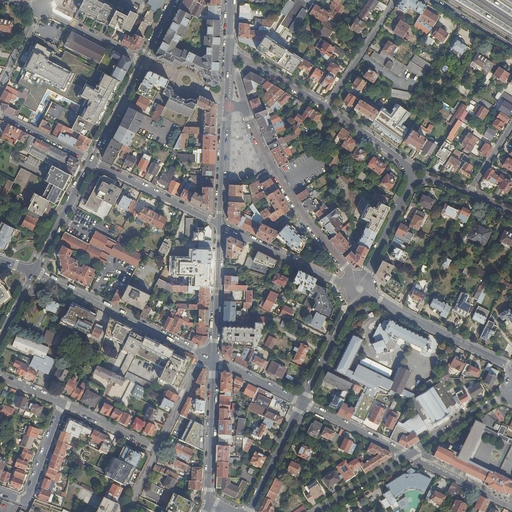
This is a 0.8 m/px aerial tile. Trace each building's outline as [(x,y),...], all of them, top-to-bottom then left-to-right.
[(109,24),(115,11),(92,0),(83,0),(78,10),(108,25),(109,24)] [(128,31),(137,14),(136,14),(143,0),(121,0),(119,5),(130,11),(127,17),(115,11),(109,24),(124,32),(126,29),(128,31)] [(144,38),(163,0),(147,0),(146,4),(151,6),(147,14),(146,13),(135,35),(136,34),(144,38)] [(203,5),(193,0),(183,0),(179,8),(200,19),(207,19),(220,19),(221,6),(203,5)] [(315,0),(288,0),(282,11),(280,13),(286,17),(281,25),(294,33),(315,0)] [(329,18),(334,11),(339,3),(340,0),(334,0),(328,10),(329,11),(328,13),(315,5),(308,16),(310,17),(312,15),(323,21),(321,24),(324,25),(327,22),(329,18)] [(376,6),(384,11),(387,6),(375,0),(368,0),(364,7),(372,12),(376,6)] [(421,15),(424,8),(426,5),(417,0),(400,0),(396,7),(405,13),(408,8),(411,10),(412,9),(421,15)] [(331,19),(335,21),(338,17),(344,7),(342,5),(339,3),(334,11),(329,18),(331,19)] [(252,4),(239,4),(239,19),(251,19),(252,4)] [(358,16),(366,21),(372,12),(364,7),(358,16)] [(216,27),(220,24),(220,19),(207,19),(200,19),(179,8),(175,16),(179,18),(161,54),(162,57),(172,62),(174,58),(182,62),(189,61),(200,66),(204,73),(209,76),(214,73),(215,48),(216,27)] [(433,25),(438,18),(434,15),(434,14),(424,8),(421,15),(413,26),(427,35),(433,25)] [(212,86),(218,82),(219,62),(219,41),(220,24),(216,27),(215,48),(214,73),(209,76),(204,73),(200,66),(189,61),(182,62),(174,58),(172,62),(162,57),(161,54),(179,18),(175,16),(168,30),(161,44),(156,54),(158,59),(174,67),(176,63),(182,66),(187,64),(198,69),(200,75),(206,78),(204,82),(212,86)] [(0,29),(2,30),(4,31),(10,32),(12,22),(0,18),(0,29)] [(358,33),(365,23),(357,18),(351,28),(358,33)] [(255,22),(255,25),(267,27),(271,27),(274,22),(257,19),(255,20),(255,22)] [(411,25),(402,19),(401,21),(400,21),(393,32),(397,34),(398,35),(405,40),(408,36),(405,34),(411,25)] [(318,35),(326,40),(333,30),(334,27),(328,23),(327,22),(324,25),(318,35)] [(252,25),(239,23),(238,40),(257,48),(270,29),(271,27),(267,27),(266,31),(249,30),(250,27),(255,28),(255,25),(252,25)] [(108,25),(108,26),(123,34),(124,32),(109,24),(108,25)] [(437,28),(433,25),(427,35),(423,42),(427,44),(429,45),(433,39),(431,39),(433,36),(436,38),(442,42),(448,34),(437,27),(437,28)] [(257,49),(293,73),(306,53),(270,29),(257,48),(257,49)] [(80,53),(87,40),(72,32),(65,46),(80,53)] [(139,48),(144,38),(136,34),(135,35),(134,34),(132,38),(123,34),(119,42),(134,50),(139,48)] [(98,45),(87,40),(80,53),(100,64),(106,51),(107,50),(102,47),(98,45)] [(467,54),(470,49),(457,40),(451,48),(449,51),(451,53),(452,55),(455,57),(456,56),(459,57),(461,54),(463,51),(467,54)] [(42,78),(56,51),(44,45),(44,46),(34,41),(27,55),(28,56),(16,79),(35,89),(42,78)] [(404,71),(407,68),(396,61),(396,60),(391,57),(395,52),(396,52),(399,49),(399,48),(398,47),(388,41),(384,47),(383,49),(379,55),(404,71)] [(343,57),(346,52),(335,46),(334,48),(325,42),(320,50),(321,51),(325,54),(329,56),(331,52),(332,50),(334,51),(343,57)] [(103,73),(112,78),(121,82),(131,63),(130,59),(113,50),(111,54),(106,51),(97,70),(98,70),(103,73)] [(379,55),(374,52),(370,58),(384,67),(385,66),(390,70),(401,77),(405,71),(404,71),(379,55)] [(489,72),(494,64),(478,53),(470,65),(475,68),(477,65),(489,73),(489,72)] [(431,70),(433,67),(414,55),(411,61),(429,73),(431,70)] [(308,73),(311,75),(316,68),(313,66),(313,65),(304,59),(298,68),(308,74),(308,73)] [(429,73),(411,61),(407,68),(425,80),(429,73)] [(329,71),(335,75),(337,71),(339,68),(340,68),(331,62),(326,70),(329,71)] [(503,82),(509,74),(498,67),(495,72),(494,71),(492,75),(493,75),(493,76),(503,82)] [(310,78),(320,85),(321,84),(327,75),(316,68),(311,75),(310,78)] [(373,82),(378,75),(369,69),(364,77),(373,82)] [(150,71),(147,72),(141,83),(152,88),(155,82),(156,83),(156,85),(159,86),(160,86),(165,88),(167,85),(169,80),(150,71)] [(333,79),(335,75),(329,71),(327,75),(321,84),(325,86),(323,88),(327,90),(328,89),(334,80),(333,79)] [(245,86),(248,97),(252,93),(258,88),(262,84),(264,85),(268,81),(260,77),(251,72),(243,79),(245,86)] [(369,84),(358,77),(352,85),(361,90),(364,86),(367,88),(367,87),(369,84)] [(117,90),(121,82),(112,78),(108,86),(117,90)] [(457,83),(452,80),(449,85),(454,88),(457,83)] [(286,92),(268,81),(264,85),(270,91),(263,98),(271,107),(286,92)] [(152,88),(141,83),(136,94),(140,96),(150,101),(151,102),(157,90),(152,88)] [(458,83),(454,89),(466,96),(470,90),(458,83)] [(170,97),(173,91),(172,88),(167,85),(165,88),(163,94),(168,96),(170,97)] [(15,90),(7,86),(5,90),(18,97),(20,94),(20,95),(21,93),(20,92),(19,94),(17,93),(17,92),(15,91),(15,90)] [(367,87),(367,88),(361,96),(361,97),(364,98),(370,89),(367,87)] [(416,93),(392,89),(391,97),(408,100),(412,101),(416,93)] [(18,97),(5,90),(1,98),(8,103),(12,97),(15,99),(14,99),(16,100),(16,98),(17,99),(18,97)] [(195,105),(197,101),(192,99),(186,101),(179,98),(178,99),(176,98),(177,96),(173,95),(173,91),(170,97),(168,100),(165,107),(160,116),(184,128),(184,127),(195,105)] [(270,108),(273,111),(275,109),(273,107),(275,105),(278,108),(291,95),(286,92),(271,107),(270,108)] [(511,97),(504,92),(502,94),(500,98),(504,101),(511,105),(511,97)] [(353,96),(349,93),(343,101),(351,107),(356,100),(357,98),(353,96)] [(491,112),(493,108),(494,107),(475,94),(471,100),(479,105),(488,110),(491,112)] [(203,134),(216,135),(217,106),(215,102),(200,95),(197,101),(195,105),(204,110),(203,134)] [(145,111),(150,101),(140,96),(135,106),(145,111)] [(250,101),(254,114),(265,110),(264,108),(262,109),(258,98),(250,101)] [(358,101),(354,108),(373,120),(380,110),(372,104),(371,106),(368,104),(369,103),(367,102),(366,104),(360,99),(359,100),(358,101)] [(507,115),(511,107),(511,105),(504,101),(498,110),(507,115)] [(62,107),(52,102),(45,116),(50,118),(58,123),(64,126),(71,112),(62,107)] [(3,110),(15,116),(17,112),(15,111),(15,110),(9,106),(9,105),(2,104),(3,110)] [(159,104),(152,119),(157,122),(160,116),(165,107),(159,104)] [(454,116),(458,119),(466,107),(462,104),(454,116)] [(482,119),(488,110),(479,105),(474,114),(482,119)] [(314,109),(308,106),(302,116),(298,114),(294,119),(304,125),(307,120),(314,109)] [(145,115),(129,107),(127,111),(128,112),(121,126),(136,133),(145,115)] [(266,109),(265,110),(254,114),(257,122),(262,133),(271,130),(274,129),(286,124),(284,122),(279,116),(271,119),(266,109)] [(321,114),(314,109),(307,120),(315,125),(321,114)] [(437,116),(431,113),(425,109),(423,112),(435,119),(437,116)] [(128,112),(127,111),(120,125),(121,126),(128,112)] [(496,118),(504,123),(508,117),(500,112),(496,118)] [(38,128),(49,133),(51,128),(46,125),(47,122),(50,118),(45,116),(38,128)] [(86,137),(93,123),(79,116),(72,130),(73,130),(80,134),(86,137)] [(492,126),(500,131),(502,126),(504,123),(496,118),(492,126)] [(393,119),(386,130),(396,137),(397,136),(401,138),(403,134),(404,134),(407,129),(403,126),(393,119)] [(454,127),(447,138),(451,141),(454,137),(453,136),(460,126),(462,127),(464,124),(458,120),(454,127)] [(89,145),(92,140),(86,137),(80,134),(78,139),(76,138),(75,139),(70,136),(73,130),(72,130),(64,126),(58,123),(52,135),(86,152),(88,152),(91,146),(89,145)] [(21,130),(8,124),(3,134),(10,137),(11,136),(15,138),(14,141),(15,142),(16,140),(17,139),(21,130)] [(286,124),(274,129),(276,132),(289,128),(286,124)] [(121,126),(120,125),(119,127),(112,139),(131,148),(142,154),(147,142),(149,139),(136,133),(121,126)] [(294,132),(297,136),(300,132),(301,130),(295,125),(291,129),(294,132)] [(405,141),(404,142),(418,151),(419,149),(423,143),(433,127),(430,125),(427,130),(421,126),(416,133),(412,130),(405,141)] [(483,136),(491,140),(496,132),(489,127),(487,129),(485,128),(483,132),(485,133),(483,136)] [(350,133),(342,128),(337,136),(342,139),(335,151),(337,152),(342,145),(348,135),(350,133)] [(29,135),(21,130),(17,139),(23,142),(27,136),(28,137),(29,135)] [(262,133),(270,150),(282,144),(285,142),(297,136),(294,132),(282,139),(281,137),(278,139),(275,133),(273,134),(271,130),(262,133)] [(174,148),(187,149),(187,139),(188,134),(181,133),(174,148)] [(465,147),(472,135),(468,133),(461,144),(465,147)] [(204,149),(215,150),(216,135),(203,134),(199,134),(194,134),(194,139),(199,139),(199,138),(202,138),(203,137),(204,137),(203,141),(202,141),(202,143),(203,143),(203,149),(204,149)] [(37,139),(30,135),(25,145),(19,142),(20,145),(18,148),(43,160),(51,146),(42,141),(39,147),(34,144),(37,139)] [(358,142),(348,135),(342,145),(350,151),(353,145),(356,146),(358,142)] [(469,152),(478,139),(472,135),(465,147),(464,149),(469,152)] [(131,148),(112,139),(103,157),(104,160),(112,164),(120,149),(123,151),(120,157),(126,160),(128,155),(131,148)] [(423,143),(419,149),(429,155),(437,143),(435,141),(433,144),(429,141),(426,145),(423,143)] [(444,141),(436,155),(440,158),(439,160),(443,162),(450,152),(444,148),(446,143),(444,141)] [(479,152),(487,157),(493,148),(485,143),(482,148),(480,147),(477,151),(479,152)] [(278,167),(279,167),(288,162),(284,155),(286,154),(288,156),(294,152),(292,149),(290,150),(288,147),(285,149),(282,144),(270,150),(274,159),(278,167)] [(51,146),(43,160),(48,163),(73,176),(79,164),(78,160),(70,156),(64,168),(61,167),(60,166),(60,165),(59,165),(62,161),(65,162),(69,155),(51,146)] [(365,155),(366,153),(358,148),(353,156),(361,162),(362,160),(363,160),(366,156),(365,155)] [(203,163),(215,163),(215,150),(204,149),(204,154),(195,154),(195,158),(179,157),(181,160),(182,162),(203,163)] [(144,170),(151,157),(144,153),(137,167),(144,170)] [(128,155),(126,160),(124,163),(128,165),(132,167),(136,159),(128,155)] [(329,166),(332,169),(334,166),(339,157),(335,155),(329,165),(329,166)] [(451,156),(445,166),(454,172),(460,162),(451,156)] [(374,170),(380,161),(374,157),(368,165),(374,170)] [(511,171),(511,170),(511,160),(507,158),(503,165),(511,171)] [(386,165),(380,161),(374,170),(380,174),(386,165)] [(465,162),(459,171),(468,177),(472,170),(470,168),(472,166),(465,162)] [(73,176),(48,163),(44,172),(47,174),(48,174),(48,173),(50,174),(46,180),(50,182),(66,190),(73,176)] [(152,163),(147,172),(155,176),(160,166),(152,163)] [(203,176),(214,176),(215,163),(203,163),(203,169),(201,169),(201,170),(200,170),(200,172),(203,173),(203,176)] [(21,168),(13,182),(31,192),(39,177),(21,168)] [(46,180),(45,180),(39,177),(21,168),(39,177),(49,182),(63,189),(66,191),(66,190),(50,182),(46,180)] [(488,180),(499,187),(505,177),(500,174),(495,170),(494,171),(489,168),(483,177),(488,181),(488,180)] [(363,173),(361,171),(354,179),(358,181),(363,173)] [(167,187),(173,175),(169,173),(168,176),(167,178),(162,175),(159,182),(161,183),(163,184),(167,187)] [(344,182),(348,187),(349,187),(351,184),(354,180),(350,178),(348,180),(339,173),(338,175),(339,177),(344,182)] [(380,184),(388,190),(395,180),(396,178),(391,173),(389,176),(387,174),(380,184)] [(197,187),(214,188),(214,179),(202,178),(203,176),(190,175),(191,177),(197,187)] [(261,184),(270,178),(268,175),(260,179),(253,184),(255,187),(257,185),(261,184)] [(112,185),(114,180),(104,176),(100,177),(93,191),(86,205),(99,212),(104,201),(112,185)] [(188,179),(190,185),(188,191),(193,194),(197,187),(191,177),(188,179)] [(266,196),(277,189),(270,178),(261,184),(265,190),(262,192),(259,193),(252,197),(253,203),(256,201),(266,196)] [(511,184),(511,183),(505,179),(499,188),(507,193),(511,184)] [(0,187),(0,193),(6,197),(13,182),(9,180),(3,190),(0,187)] [(168,192),(174,195),(180,184),(172,180),(169,187),(170,187),(169,189),(168,192)] [(62,192),(63,189),(49,182),(44,193),(52,197),(54,194),(61,198),(63,193),(62,192)] [(257,185),(255,187),(253,184),(249,186),(250,191),(251,195),(252,197),(259,193),(257,185)] [(104,201),(117,206),(125,190),(112,185),(104,201)] [(236,185),(228,185),(228,196),(234,196),(234,195),(242,196),(242,185),(236,185)] [(197,187),(193,194),(189,202),(209,212),(213,210),(214,188),(197,187)] [(339,206),(349,199),(348,187),(345,189),(344,189),(346,197),(337,203),(339,206)] [(349,199),(350,210),(352,219),(363,195),(352,189),(349,187),(348,187),(349,199)] [(58,205),(66,191),(63,189),(62,192),(63,193),(61,198),(54,194),(52,197),(44,193),(42,197),(48,200),(58,205)] [(180,197),(189,202),(193,194),(188,191),(184,189),(180,197)] [(285,204),(286,203),(277,189),(266,196),(270,202),(272,204),(271,204),(274,209),(271,211),(269,207),(259,213),(263,219),(285,204)] [(296,196),(301,203),(314,195),(312,192),(309,194),(306,190),(296,196)] [(375,200),(384,205),(386,201),(388,201),(389,199),(379,194),(378,195),(377,194),(374,193),(372,198),(375,200)] [(42,197),(36,194),(28,209),(30,209),(40,214),(41,215),(48,200),(42,197)] [(131,212),(137,201),(130,198),(126,196),(123,194),(118,205),(131,212)] [(18,195),(15,201),(21,205),(24,198),(18,195)] [(301,203),(308,213),(316,208),(314,205),(315,205),(312,200),(316,198),(314,195),(301,203)] [(423,195),(419,203),(430,209),(434,200),(423,195)] [(366,227),(377,232),(389,207),(384,205),(375,200),(373,206),(368,203),(361,218),(369,221),(366,227)] [(229,222),(237,226),(242,216),(239,214),(240,206),(244,206),(244,203),(228,202),(227,219),(229,222)] [(256,215),(259,213),(254,204),(253,203),(250,206),(256,215)] [(289,210),(285,204),(263,219),(265,221),(268,219),(269,220),(271,219),(272,221),(289,210)] [(456,220),(461,211),(455,208),(445,204),(441,212),(447,216),(456,220)] [(317,214),(318,217),(328,210),(326,207),(324,208),(321,205),(314,211),(316,214),(317,214)] [(150,223),(155,213),(150,211),(148,210),(143,207),(138,217),(150,223)] [(471,211),(463,207),(461,211),(456,220),(454,225),(456,227),(460,219),(461,219),(461,220),(466,223),(471,211)] [(324,227),(325,228),(339,218),(337,216),(340,214),(336,208),(330,212),(320,220),(319,220),(320,221),(324,226),(324,227)] [(32,231),(40,214),(30,209),(22,225),(32,231)] [(133,210),(129,218),(134,220),(138,213),(133,210)] [(318,217),(320,220),(330,212),(328,210),(318,217)] [(417,210),(409,226),(418,230),(420,225),(422,226),(422,225),(421,224),(425,215),(417,210)] [(159,215),(155,213),(150,223),(161,228),(166,219),(162,216),(159,215)] [(237,226),(256,235),(260,225),(242,216),(237,226)] [(330,233),(333,237),(338,232),(340,230),(342,228),(339,225),(342,222),(339,218),(325,228),(330,233)] [(8,242),(11,235),(15,228),(0,220),(0,246),(3,248),(4,249),(5,248),(8,242)] [(460,244),(465,246),(467,241),(482,248),(492,229),(472,220),(460,244)] [(256,235),(270,242),(276,236),(278,234),(279,232),(272,229),(271,230),(271,229),(270,228),(269,228),(268,228),(267,228),(268,226),(261,223),(260,225),(256,235)] [(342,228),(340,230),(342,231),(343,230),(344,230),(347,228),(347,229),(351,226),(349,223),(342,228)] [(304,243),(306,240),(301,238),(287,224),(280,231),(297,239),(304,243)] [(409,228),(400,224),(394,237),(404,241),(408,243),(413,234),(407,231),(409,228)] [(199,248),(211,249),(212,231),(208,226),(205,228),(198,227),(198,231),(193,231),(192,242),(198,242),(199,242),(199,248)] [(328,235),(330,233),(325,228),(324,227),(322,228),(328,235)] [(359,244),(369,249),(377,232),(366,227),(365,227),(363,231),(364,232),(360,239),(359,239),(357,243),(359,244)] [(426,231),(424,234),(429,236),(433,228),(430,227),(427,232),(426,231)] [(511,245),(511,234),(504,230),(499,241),(511,247),(511,245)] [(89,244),(65,232),(59,243),(63,245),(72,250),(87,257),(90,259),(103,266),(110,253),(116,241),(96,231),(89,244)] [(301,250),(304,243),(297,239),(280,231),(279,232),(278,234),(287,242),(287,244),(288,245),(290,245),(296,248),(297,245),(301,250)] [(329,240),(341,254),(342,253),(348,247),(350,245),(338,232),(333,237),(329,240)] [(278,234),(276,236),(284,243),(287,242),(278,234)] [(413,234),(408,243),(412,245),(416,235),(413,234)] [(241,252),(245,243),(230,236),(226,238),(226,257),(237,258),(237,253),(239,251),(241,252)] [(171,247),(173,242),(165,238),(159,251),(166,254),(169,248),(169,247),(171,247)] [(402,244),(393,239),(390,244),(400,249),(402,244)] [(137,267),(143,255),(139,253),(135,251),(131,249),(120,243),(119,243),(116,241),(110,253),(137,267)] [(350,251),(344,257),(354,267),(357,266),(360,267),(369,249),(359,244),(355,251),(356,253),(355,255),(350,251)] [(72,250),(63,245),(57,255),(59,259),(61,263),(61,266),(62,268),(62,271),(61,273),(87,286),(95,269),(84,264),(82,268),(77,266),(76,261),(69,257),(72,250)] [(408,253),(395,247),(393,252),(395,254),(393,257),(403,263),(408,253)] [(273,268),(277,260),(258,251),(253,261),(273,268)] [(446,258),(452,261),(455,255),(449,253),(446,258)] [(446,258),(443,264),(449,267),(451,263),(453,264),(454,262),(452,261),(446,258)] [(249,270),(253,261),(247,259),(244,269),(249,270)] [(391,264),(382,260),(375,274),(378,278),(380,281),(381,283),(381,285),(397,296),(403,288),(387,277),(393,265),(391,264)] [(181,286),(182,266),(170,266),(170,274),(169,277),(169,284),(172,285),(181,286)] [(478,269),(476,273),(486,277),(488,279),(490,275),(478,269)] [(314,283),(316,278),(298,270),(292,282),(297,284),(298,282),(300,283),(296,291),(298,292),(299,290),(301,291),(300,292),(308,296),(314,283)] [(283,287),(288,278),(276,273),(272,281),(283,287)] [(237,276),(225,276),(225,284),(237,285),(237,276)] [(488,279),(486,277),(479,291),(478,291),(474,298),(478,300),(481,293),(488,279)] [(167,283),(159,279),(156,284),(164,288),(167,283)] [(485,295),(492,281),(488,279),(481,293),(485,295)] [(505,281),(501,279),(499,284),(502,286),(505,287),(511,289),(511,287),(511,286),(503,283),(505,281)] [(4,286),(3,284),(2,285),(0,281),(0,304),(4,301),(9,297),(6,292),(7,291),(4,286)] [(173,292),(174,291),(172,285),(169,284),(167,283),(164,288),(173,292)] [(327,289),(314,283),(308,296),(307,297),(303,305),(317,312),(325,316),(328,317),(332,309),(326,292),(327,289)] [(125,290),(124,292),(120,299),(143,310),(147,302),(150,296),(150,295),(128,284),(128,285),(127,287),(125,290)] [(243,302),(252,302),(252,292),(252,285),(245,285),(240,285),(237,285),(225,284),(224,295),(229,296),(230,290),(244,290),(243,302)] [(417,309),(420,311),(424,304),(421,303),(425,295),(419,292),(421,287),(416,285),(410,297),(414,299),(416,300),(420,302),(417,309)] [(117,289),(111,302),(117,305),(120,299),(124,292),(117,289)] [(266,299),(273,303),(275,299),(276,298),(278,294),(270,291),(266,299)] [(458,303),(454,310),(458,312),(461,313),(465,316),(469,308),(466,307),(467,304),(464,302),(467,296),(462,293),(457,303),(458,303)] [(478,300),(477,302),(481,304),(485,295),(481,293),(478,300)] [(202,299),(209,300),(209,294),(199,294),(199,298),(198,303),(198,304),(201,304),(202,299)] [(440,315),(446,318),(451,307),(447,306),(448,305),(434,298),(429,306),(435,309),(436,310),(441,312),(440,315)] [(55,314),(59,304),(48,299),(42,312),(46,314),(48,311),(55,314)] [(199,309),(209,310),(209,300),(202,299),(201,304),(198,304),(198,303),(197,303),(197,305),(197,309),(199,309)] [(272,306),(273,303),(266,299),(262,308),(269,311),(271,308),(272,306)] [(251,322),(251,304),(252,302),(243,302),(243,307),(247,307),(247,317),(244,317),(243,318),(239,318),(239,314),(241,314),(241,311),(235,310),(236,302),(224,301),(223,321),(247,322),(251,322)] [(143,310),(139,316),(145,319),(151,308),(149,307),(150,304),(147,302),(143,310)] [(79,317),(82,309),(71,303),(67,311),(66,314),(63,316),(62,317),(76,324),(79,317)] [(284,317),(285,318),(286,317),(289,318),(293,310),(285,305),(280,314),(284,316),(284,317)] [(490,311),(478,306),(472,319),(483,324),(490,311)] [(169,317),(164,328),(168,330),(170,325),(172,321),(175,316),(177,311),(174,309),(172,308),(170,311),(172,312),(170,317),(169,317)] [(188,322),(189,322),(189,319),(180,317),(183,311),(189,313),(189,309),(179,308),(177,311),(175,316),(188,322)] [(94,320),(96,316),(82,309),(79,317),(93,324),(94,320)] [(199,323),(208,323),(209,310),(199,309),(199,323)] [(505,311),(499,315),(502,319),(505,318),(507,316),(509,320),(511,323),(511,321),(511,311),(511,312),(511,311),(510,311),(509,310),(505,312),(505,311)] [(321,325),(325,316),(317,312),(310,324),(318,328),(320,325),(321,325)] [(192,326),(193,323),(189,322),(188,322),(175,316),(172,321),(181,325),(182,323),(190,326),(192,326)] [(124,344),(130,331),(132,329),(123,325),(110,318),(106,331),(105,334),(124,344)] [(387,350),(385,344),(386,343),(392,334),(407,342),(414,345),(423,349),(426,351),(431,353),(435,344),(431,341),(395,323),(396,322),(389,319),(388,321),(385,320),(383,321),(382,325),(380,324),(373,337),(375,338),(374,341),(375,342),(371,343),(376,354),(378,353),(378,354),(382,353),(381,352),(383,351),(383,352),(385,352),(387,351),(387,350)] [(179,327),(181,325),(172,321),(170,325),(178,329),(180,330),(181,328),(179,327)] [(256,322),(255,322),(254,328),(253,328),(251,327),(248,328),(246,326),(244,327),(242,326),(240,327),(238,326),(235,327),(233,326),(233,324),(237,324),(238,323),(247,324),(247,322),(223,321),(222,346),(232,346),(233,346),(233,341),(235,340),(237,341),(239,340),(241,341),(244,340),(246,342),(248,340),(250,342),(252,340),(253,342),(253,347),(256,347),(257,345),(262,334),(260,333),(261,328),(262,328),(263,322),(256,322)] [(198,336),(208,336),(208,323),(199,323),(197,323),(197,333),(198,333),(198,336)] [(102,327),(96,324),(91,334),(98,338),(102,331),(100,330),(102,327)] [(170,325),(168,330),(176,334),(178,329),(170,325)] [(486,326),(480,337),(486,340),(488,336),(490,337),(491,334),(493,335),(495,331),(486,326)] [(208,337),(208,336),(198,336),(192,328),(191,331),(188,336),(193,338),(191,341),(200,346),(204,344),(208,337)] [(140,346),(144,338),(130,331),(124,344),(123,346),(121,350),(128,353),(118,375),(124,378),(127,372),(131,364),(135,354),(140,346)] [(48,332),(44,341),(51,344),(54,335),(48,332)] [(46,355),(49,348),(16,334),(12,346),(34,355),(33,360),(42,363),(46,355)] [(338,363),(334,370),(345,375),(348,369),(363,339),(352,334),(338,363)] [(64,338),(57,335),(52,347),(59,350),(64,338)] [(273,348),(277,339),(270,336),(266,344),(273,348)] [(152,352),(156,344),(144,338),(140,346),(152,352)] [(407,342),(406,345),(421,352),(423,349),(407,342)] [(297,351),(305,355),(309,346),(301,343),(299,348),(295,347),(294,350),(297,351)] [(174,347),(168,344),(163,353),(164,353),(168,355),(167,357),(169,358),(171,354),(174,347)] [(232,346),(222,346),(222,353),(224,357),(231,361),(232,346)] [(234,362),(246,368),(249,361),(253,353),(255,348),(256,347),(253,347),(252,347),(251,349),(250,349),(245,359),(241,357),(241,358),(238,357),(239,356),(237,355),(234,362)] [(240,357),(241,357),(245,359),(250,349),(245,348),(240,357)] [(446,350),(435,373),(439,375),(450,353),(446,350)] [(301,364),(305,355),(297,351),(293,360),(301,364)] [(171,354),(169,358),(166,365),(160,379),(179,388),(193,359),(192,358),(180,352),(178,357),(171,354)] [(168,355),(164,353),(160,362),(166,365),(169,358),(167,357),(168,355)] [(249,361),(265,368),(268,362),(256,356),(256,355),(253,353),(249,361)] [(42,363),(39,370),(44,373),(45,371),(49,372),(55,360),(46,355),(42,363)] [(164,369),(166,365),(160,362),(154,359),(155,357),(151,355),(148,361),(164,369)] [(32,359),(24,356),(22,359),(27,362),(25,365),(16,360),(13,365),(17,367),(15,369),(17,370),(16,372),(24,376),(24,375),(28,368),(29,365),(32,359)] [(451,364),(451,365),(452,365),(452,364),(460,368),(462,365),(463,366),(465,361),(455,356),(451,363),(451,364)] [(33,360),(32,359),(29,365),(39,370),(42,363),(33,360)] [(281,378),(286,368),(272,361),(267,372),(271,374),(271,373),(281,378)] [(348,369),(345,375),(360,382),(363,383),(362,385),(359,384),(358,386),(361,388),(364,389),(354,408),(351,414),(365,421),(366,418),(370,409),(375,399),(373,397),(376,391),(387,392),(389,388),(390,389),(394,381),(358,364),(354,372),(348,369)] [(460,379),(464,379),(464,378),(465,376),(467,372),(477,377),(480,370),(476,368),(474,367),(470,365),(467,364),(459,379),(460,379)] [(97,365),(93,372),(112,381),(112,380),(121,385),(123,381),(125,382),(126,379),(124,378),(118,375),(97,365)] [(67,371),(58,367),(54,376),(53,376),(53,377),(63,381),(64,381),(63,381),(67,371)] [(300,379),(303,372),(294,367),(290,375),(300,379)] [(410,398),(416,394),(403,388),(410,372),(401,367),(394,381),(390,389),(395,391),(393,396),(396,396),(410,398)] [(28,368),(24,375),(32,380),(36,372),(28,368)] [(489,373),(484,383),(492,386),(496,376),(498,372),(491,368),(489,373)] [(196,400),(205,403),(206,371),(202,369),(196,383),(200,385),(200,389),(197,389),(196,392),(196,395),(196,400)] [(152,392),(155,386),(127,372),(124,378),(126,379),(131,382),(137,384),(142,387),(145,388),(152,392)] [(233,377),(233,376),(225,372),(221,374),(220,393),(224,393),(224,396),(230,396),(231,377),(233,377)] [(328,372),(323,382),(336,388),(337,386),(348,391),(352,383),(328,372)] [(69,378),(64,388),(68,390),(67,391),(67,392),(71,393),(72,393),(75,387),(77,383),(75,382),(76,378),(73,377),(71,380),(69,378)] [(241,386),(243,381),(236,377),(234,382),(241,386)] [(432,379),(423,385),(425,388),(434,383),(432,379)] [(457,403),(455,400),(443,380),(437,384),(416,397),(433,424),(433,423),(434,424),(437,422),(437,421),(446,415),(446,416),(449,414),(449,413),(450,413),(446,407),(450,405),(452,407),(457,403)] [(131,382),(120,404),(126,407),(131,396),(137,384),(131,382)] [(137,384),(131,396),(139,400),(145,388),(142,387),(137,384)] [(468,391),(472,396),(475,394),(483,389),(480,384),(468,391)] [(253,398),(258,389),(248,385),(244,393),(253,398)] [(75,387),(72,393),(72,394),(76,396),(75,397),(79,399),(83,391),(75,387)] [(270,400),(272,395),(271,394),(258,388),(258,389),(253,398),(251,403),(254,405),(259,395),(270,400)] [(335,412),(337,413),(343,402),(348,392),(345,390),(342,391),(339,398),(336,396),(333,401),(332,400),(330,405),(337,409),(335,412)] [(98,397),(87,391),(83,400),(93,405),(98,397)] [(175,403),(178,396),(168,391),(164,398),(175,403)] [(457,403),(458,405),(461,403),(462,404),(465,402),(466,401),(469,399),(466,393),(455,400),(457,403)] [(272,401),(270,400),(259,395),(254,405),(251,403),(247,410),(254,413),(257,408),(267,412),(272,401)] [(229,401),(232,401),(232,396),(230,396),(224,396),(220,396),(219,409),(229,410),(230,402),(228,402),(229,401)] [(24,399),(19,398),(15,407),(23,410),(26,402),(23,401),(24,399)] [(172,409),(175,403),(164,398),(159,406),(164,409),(166,406),(172,409)] [(204,413),(205,403),(196,400),(188,398),(180,415),(190,420),(192,417),(188,414),(189,412),(188,411),(190,406),(189,405),(195,406),(195,409),(193,409),(193,410),(194,411),(194,412),(204,413)] [(337,413),(349,419),(351,414),(354,408),(351,406),(350,408),(346,406),(346,404),(343,402),(337,413)] [(25,412),(30,413),(39,416),(40,412),(41,408),(29,403),(27,408),(25,412)] [(104,403),(100,410),(108,414),(112,407),(104,403)] [(370,409),(366,418),(369,420),(378,424),(379,422),(381,422),(383,418),(382,417),(385,410),(376,405),(372,414),(370,413),(372,410),(370,409)] [(150,407),(145,417),(149,419),(153,421),(158,411),(150,407)] [(111,416),(119,420),(123,412),(115,408),(111,416)] [(264,418),(267,412),(257,408),(254,413),(262,417),(264,418)] [(390,408),(382,424),(392,429),(397,419),(390,415),(391,412),(392,410),(390,408)] [(218,435),(231,436),(231,430),(233,430),(233,429),(231,429),(232,421),(228,421),(228,417),(229,417),(230,417),(230,413),(229,413),(229,410),(219,409),(219,412),(218,435)] [(132,416),(125,412),(121,420),(123,421),(123,422),(127,425),(132,416)] [(274,422),(279,425),(282,419),(267,412),(264,418),(265,418),(267,419),(274,422)] [(398,422),(390,439),(405,446),(409,446),(418,440),(416,436),(427,429),(418,414),(403,424),(402,424),(398,422)] [(142,426),(145,427),(147,423),(136,417),(131,426),(132,426),(132,428),(135,429),(136,428),(136,429),(137,428),(140,429),(142,426)] [(267,427),(270,429),(274,422),(267,419),(265,418),(262,425),(267,427)] [(236,436),(243,436),(246,420),(238,419),(237,431),(236,436)] [(78,423),(69,420),(68,423),(67,423),(67,424),(66,424),(65,426),(66,427),(65,428),(75,432),(78,423)] [(195,436),(200,425),(192,421),(184,439),(191,443),(193,440),(195,436)] [(151,435),(155,426),(148,422),(144,431),(151,435)] [(306,440),(313,443),(322,426),(318,425),(319,424),(315,422),(313,425),(311,424),(307,434),(312,437),(312,439),(307,437),(306,440)] [(489,484),(487,487),(503,495),(504,492),(511,495),(511,484),(511,485),(509,483),(510,481),(494,473),(490,472),(468,461),(483,431),(484,428),(485,427),(476,422),(459,455),(448,449),(447,452),(439,448),(434,457),(489,484)] [(265,432),(267,427),(262,425),(261,425),(258,431),(254,429),(252,435),(261,439),(263,435),(264,435),(266,432),(265,432)] [(501,430),(499,433),(500,434),(503,436),(505,432),(507,427),(502,425),(499,429),(501,430)] [(34,439),(36,439),(39,431),(30,427),(26,436),(34,439)] [(330,443),(334,445),(339,435),(325,428),(321,436),(331,441),(330,443)] [(499,435),(484,428),(483,431),(510,444),(511,440),(506,437),(503,436),(500,434),(499,435)] [(102,435),(94,431),(90,438),(93,439),(92,441),(101,446),(104,440),(106,437),(105,437),(105,436),(103,435),(102,435)] [(70,435),(62,432),(58,442),(66,445),(70,435)] [(20,447),(30,450),(34,439),(26,436),(24,435),(20,447)] [(243,447),(243,436),(236,436),(234,436),(233,441),(233,442),(236,442),(236,447),(243,447)] [(244,458),(246,455),(252,441),(243,436),(243,447),(242,457),(244,458)] [(349,439),(345,438),(340,449),(348,452),(351,453),(352,450),(350,449),(352,442),(348,441),(349,439)] [(112,444),(104,440),(101,446),(99,451),(107,455),(112,444)] [(66,445),(58,442),(56,448),(65,451),(68,445),(66,445)] [(173,454),(171,458),(172,459),(178,461),(184,448),(177,444),(172,453),(173,454)] [(376,453),(379,447),(371,444),(366,453),(371,455),(371,454),(373,455),(375,454),(376,453)] [(218,446),(217,463),(225,463),(227,463),(228,451),(230,451),(230,447),(218,446)] [(309,452),(311,449),(303,446),(298,456),(306,460),(307,455),(309,456),(310,453),(309,452)] [(129,466),(135,469),(141,458),(141,456),(137,454),(132,451),(129,450),(124,448),(123,447),(117,460),(129,466)] [(193,451),(185,447),(184,448),(178,461),(185,464),(186,461),(187,462),(193,451)] [(361,467),(366,474),(391,457),(391,454),(379,447),(376,453),(378,454),(381,452),(382,453),(368,462),(368,461),(366,462),(367,463),(363,465),(360,462),(361,461),(359,458),(357,460),(361,467)] [(65,451),(56,448),(54,454),(63,458),(65,451)] [(19,460),(28,463),(29,459),(30,459),(33,453),(24,449),(22,456),(20,455),(19,460)] [(252,458),(263,463),(266,458),(255,452),(252,458)] [(63,458),(54,454),(51,461),(60,465),(63,458)] [(250,463),(261,468),(263,463),(252,458),(250,463)] [(25,471),(28,463),(19,460),(18,459),(15,467),(25,471)] [(127,487),(135,469),(129,466),(117,460),(114,459),(106,477),(127,487)] [(202,482),(202,469),(192,468),(185,464),(178,461),(172,459),(169,465),(171,466),(171,465),(185,471),(186,470),(192,472),(192,481),(202,482)] [(353,472),(361,467),(357,460),(356,459),(348,465),(345,461),(336,467),(341,475),(343,479),(345,482),(355,476),(353,472)] [(60,465),(51,461),(48,468),(58,472),(60,465)] [(299,466),(300,464),(293,461),(292,463),(291,463),(287,471),(295,475),(300,467),(299,466)] [(217,463),(217,477),(222,478),(227,478),(228,463),(227,463),(225,463),(217,463)] [(167,470),(162,467),(160,473),(168,477),(177,481),(178,481),(181,481),(183,481),(184,479),(167,470)] [(56,472),(48,469),(45,478),(53,481),(56,472)] [(21,481),(21,480),(22,480),(25,473),(16,470),(13,478),(14,478),(13,478),(21,481)] [(0,480),(7,483),(10,477),(10,475),(3,472),(0,480)] [(336,483),(343,479),(341,475),(338,478),(334,472),(329,475),(328,473),(321,477),(323,480),(322,481),(324,484),(325,484),(328,488),(332,486),(336,484),(336,483)] [(403,474),(385,485),(389,491),(394,499),(408,490),(415,490),(424,494),(431,479),(419,473),(414,473),(407,474),(403,474)] [(177,481),(168,477),(163,486),(172,491),(175,483),(177,484),(178,481),(177,481)] [(19,489),(22,481),(21,481),(13,478),(10,486),(19,489)] [(227,478),(222,478),(221,489),(222,489),(222,492),(235,499),(236,497),(240,499),(248,484),(242,481),(239,488),(230,484),(230,478),(227,478)] [(54,483),(45,479),(41,488),(51,492),(54,483)] [(276,494),(282,482),(275,479),(270,489),(269,491),(276,494)] [(192,481),(189,481),(189,490),(201,490),(202,482),(192,481)] [(310,494),(309,495),(306,497),(309,502),(322,494),(316,483),(307,488),(310,494)] [(451,497),(454,493),(457,486),(453,484),(448,494),(450,495),(450,496),(451,497)] [(104,498),(116,504),(117,505),(120,499),(118,498),(122,489),(113,485),(109,493),(108,494),(107,493),(104,498)] [(48,503),(51,493),(41,489),(38,499),(48,503)] [(272,511),(273,509),(268,506),(270,502),(272,503),(276,494),(269,491),(258,511),(272,511)] [(395,508),(398,506),(396,504),(394,499),(389,491),(383,495),(385,498),(380,501),(385,509),(393,504),(395,508)] [(433,493),(429,491),(428,493),(426,496),(431,498),(430,501),(441,506),(445,497),(434,492),(433,493)] [(189,511),(194,504),(174,494),(166,510),(169,511),(189,511)] [(479,511),(484,500),(480,497),(474,508),(479,511)] [(103,498),(96,511),(112,511),(116,504),(104,498),(103,498)] [(408,506),(405,498),(396,504),(398,506),(400,509),(408,506)] [(483,511),(489,502),(484,500),(479,511),(478,511),(483,511)] [(463,511),(466,507),(455,501),(450,511),(453,511),(463,511)]
